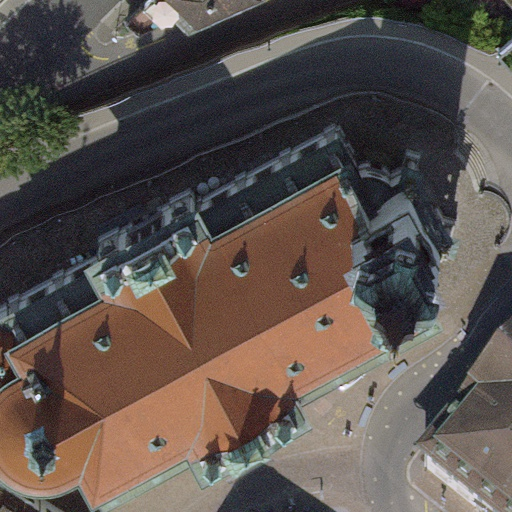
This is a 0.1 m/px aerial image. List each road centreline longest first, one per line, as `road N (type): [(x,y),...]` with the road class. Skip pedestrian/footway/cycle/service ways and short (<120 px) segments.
road 1 (unclassified): [(0,222),(250,101),(348,72),(430,85),(511,147)]
road 2 (residential): [(0,112),(317,0)]
road 3 (residential): [(399,511),(387,452),(397,420),(511,313)]
road 4 (residential): [(88,0),(0,89)]
